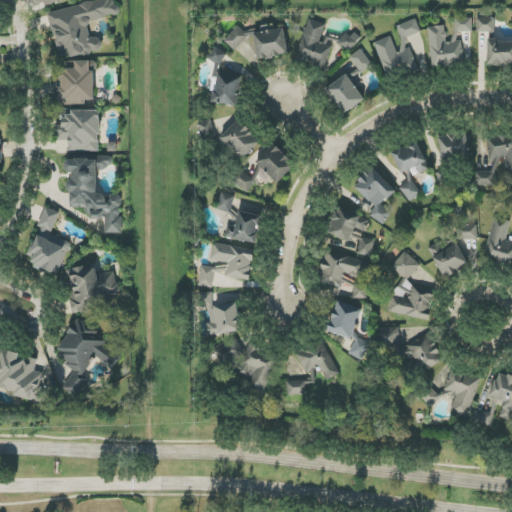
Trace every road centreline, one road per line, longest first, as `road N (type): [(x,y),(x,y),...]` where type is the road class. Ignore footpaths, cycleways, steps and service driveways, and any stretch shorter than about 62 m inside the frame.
road 1 (secondary): [(511,487),(216,453),(0,448)]
road 2 (secondary): [(0,487),(246,488),(460,511)]
road 3 (residential): [(511,99),(428,107),(368,131),(334,156),(296,219),(284,313)]
road 4 (residential): [(9,0),(23,41),(25,171),(0,242)]
